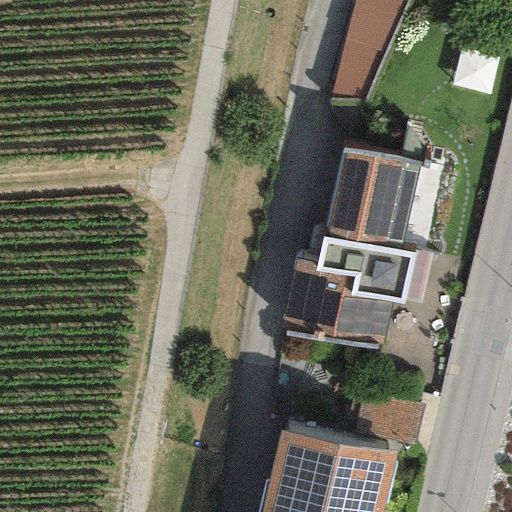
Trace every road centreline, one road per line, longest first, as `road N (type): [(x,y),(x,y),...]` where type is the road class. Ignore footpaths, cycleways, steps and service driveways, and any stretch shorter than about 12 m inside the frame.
road 1 (residential): [(238,511),(334,0)]
road 2 (track): [(141,511),(148,391),(228,0)]
road 3 (tertiary): [(444,511),(511,210)]
road 4 (track): [(191,180),(0,185)]
